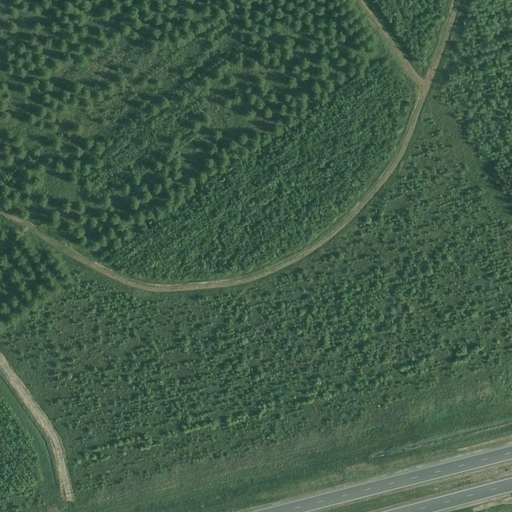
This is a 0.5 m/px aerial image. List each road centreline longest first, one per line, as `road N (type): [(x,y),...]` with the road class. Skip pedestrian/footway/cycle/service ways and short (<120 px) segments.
road 1 (trunk): [(511,452),(276,511)]
road 2 (track): [(72,503),(57,444),(0,363)]
